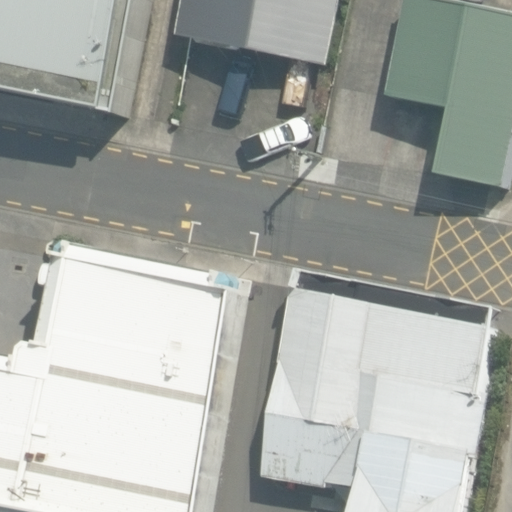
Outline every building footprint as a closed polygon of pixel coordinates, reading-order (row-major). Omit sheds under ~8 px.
[(0,0),(0,87),(123,112),(143,0),(0,0)] [(185,0),(178,35),(327,65),(340,0),(185,0)] [(511,190),(511,184),(511,13),(444,0),(414,0),(394,100),(458,113),(446,177),(511,190)] [(0,511),(207,511),(252,300),(78,264),(63,376),(0,366),(0,511)] [(469,511),(501,329),(301,294),(267,491),(367,508),(366,511),(469,511)]
